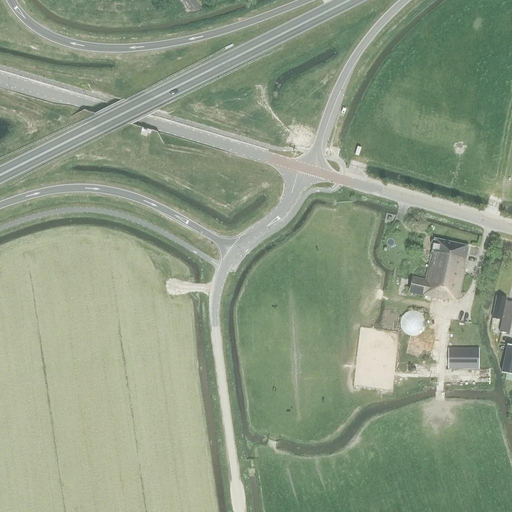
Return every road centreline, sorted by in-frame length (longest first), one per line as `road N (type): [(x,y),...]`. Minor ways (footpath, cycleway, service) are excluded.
road 1 (trunk): [(349,0),(0,175)]
road 2 (trunk): [(305,0),(192,39),(113,48),(58,40),(10,0)]
road 3 (tertiary): [(299,166),(0,78)]
road 4 (unclassified): [(239,511),(214,318),(219,277),(233,251)]
road 5 (trunk): [(0,205),(40,192),(102,189),(160,208),(233,251)]
road 6 (tertiary): [(511,228),(309,170)]
road 7 (trunk): [(309,170),(349,66),(406,0)]
